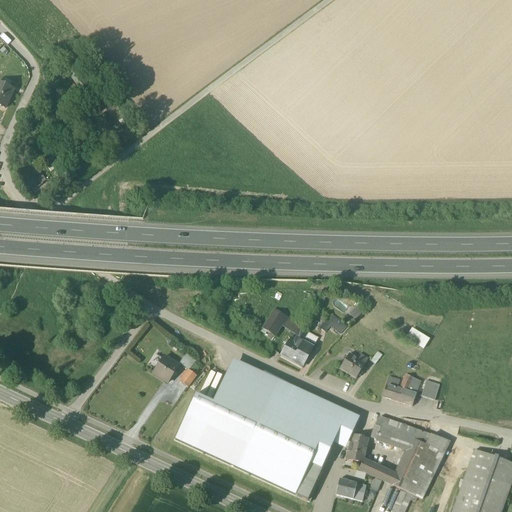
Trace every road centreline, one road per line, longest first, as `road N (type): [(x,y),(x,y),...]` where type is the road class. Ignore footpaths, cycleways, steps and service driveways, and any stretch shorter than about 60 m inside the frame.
road 1 (motorway): [(511,242),(308,243),(0,227)]
road 2 (motorway): [(0,253),(511,265)]
road 3 (residential): [(151,308),(355,404),(511,435)]
road 4 (residential): [(0,28),(39,69),(0,152),(3,168),(43,219),(151,308)]
road 5 (track): [(43,219),(331,0)]
road 6 (tertiary): [(254,511),(66,423)]
road 7 (residential): [(66,423),(151,308)]
